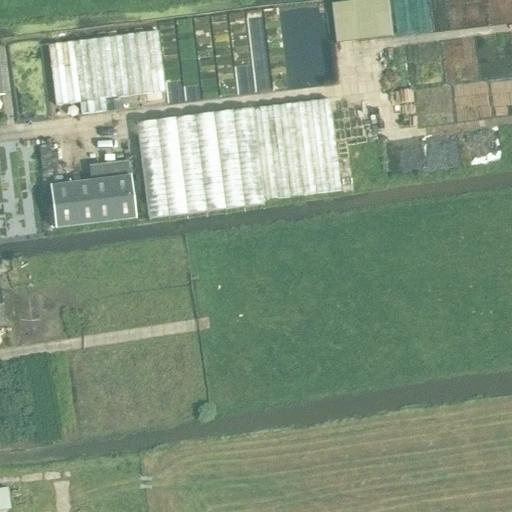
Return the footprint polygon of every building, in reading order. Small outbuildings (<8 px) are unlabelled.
[(336,44),(391,37),(386,0),(368,0),(331,5),(336,44)] [(104,101),(117,99),(165,93),(158,32),(48,46),(56,107),(80,104),(82,116),(105,113),(104,101)] [(106,111),(120,110),(119,99),(105,101),(106,111)] [(137,124),(148,220),(264,205),(264,201),(340,192),(329,101),(137,124)] [(90,178),(129,173),(127,162),(88,167),(90,178)] [(49,186),(55,231),(136,221),(130,176),(49,186)] [(0,511),(9,510),(7,490),(0,490),(0,511)]
